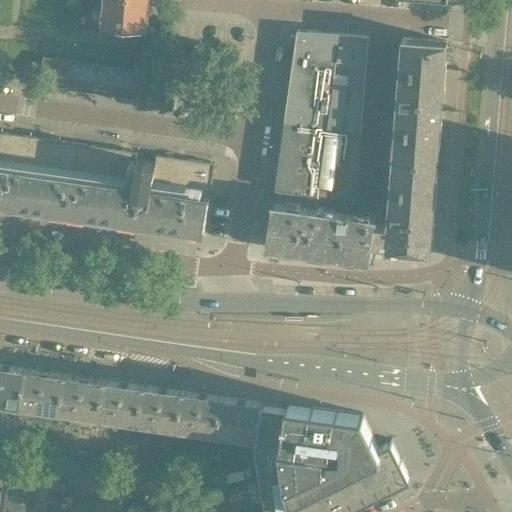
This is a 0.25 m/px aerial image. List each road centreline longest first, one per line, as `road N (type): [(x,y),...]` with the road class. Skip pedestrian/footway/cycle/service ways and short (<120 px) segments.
road 1 (secondary): [(0,325),(458,386)]
road 2 (secondary): [(496,24),(470,311)]
road 3 (residential): [(252,139),(0,103)]
road 4 (secondary): [(236,303),(110,300),(0,283)]
road 5 (residential): [(233,269),(0,236)]
road 6 (secondary): [(470,311),(236,303)]
road 7 (residential): [(374,191),(387,16)]
road 8 (residential): [(252,139),(272,7)]
road 9 (residential): [(233,269),(252,139)]
road 10 (residential): [(120,489),(85,469),(0,458)]
road 11 (residential): [(242,476),(120,489)]
